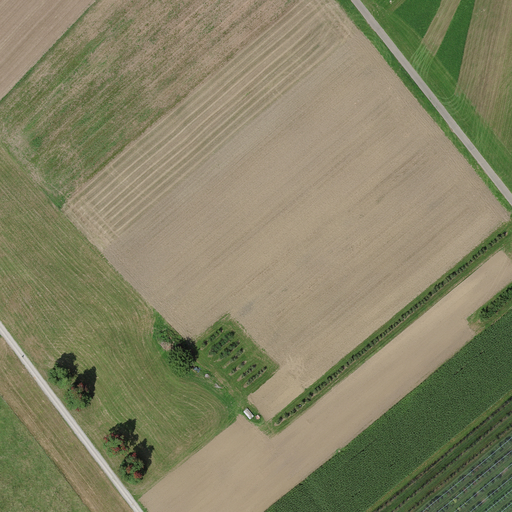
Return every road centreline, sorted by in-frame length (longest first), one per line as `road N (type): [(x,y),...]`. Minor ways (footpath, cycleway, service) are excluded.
road 1 (track): [(511,201),(356,0)]
road 2 (track): [(0,328),(137,511)]
road 3 (track): [(132,310),(0,247)]
